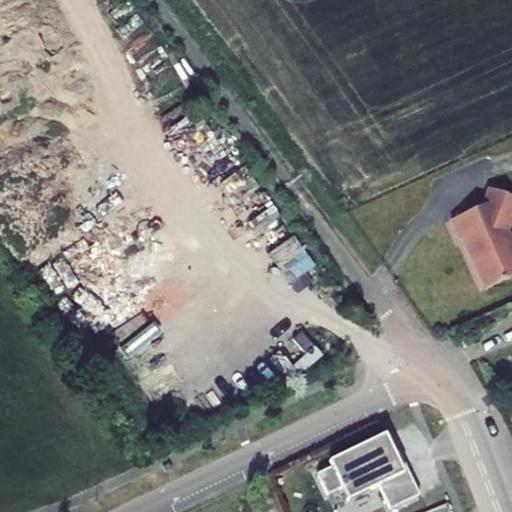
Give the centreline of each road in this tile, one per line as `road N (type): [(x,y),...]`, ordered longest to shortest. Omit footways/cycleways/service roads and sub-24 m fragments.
road 1 (residential): [(437,374),(361,287),(153,0)]
road 2 (residential): [(141,511),(437,374)]
road 3 (residential): [(499,511),(437,374)]
